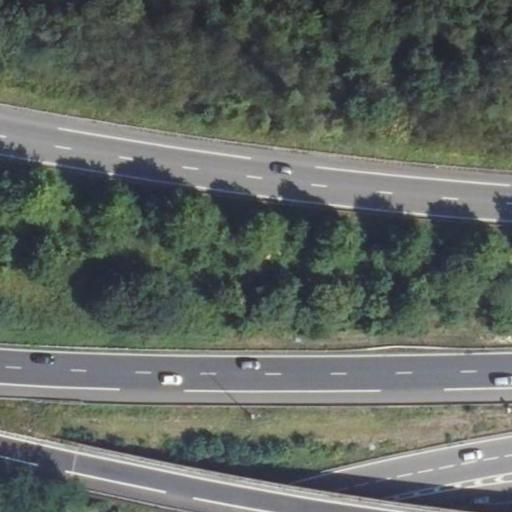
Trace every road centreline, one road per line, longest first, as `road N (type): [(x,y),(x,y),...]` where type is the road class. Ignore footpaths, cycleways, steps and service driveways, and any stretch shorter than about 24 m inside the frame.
road 1 (motorway): [(511,203),(254,176),(0,136)]
road 2 (motorway): [(0,367),(511,371)]
road 3 (motorway): [(0,447),(289,511)]
road 4 (motorway): [(246,511),(511,453)]
